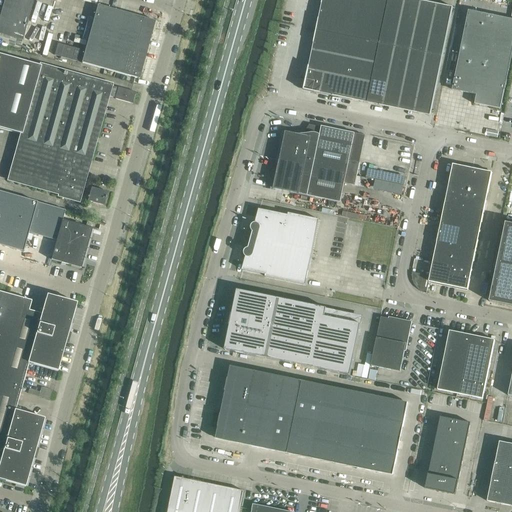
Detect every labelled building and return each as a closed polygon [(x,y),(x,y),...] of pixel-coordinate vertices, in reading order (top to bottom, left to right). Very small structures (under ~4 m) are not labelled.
[(5,0),(0,18),(0,33),(22,40),(33,0),(5,0)] [(388,5),(364,0),(322,0),(320,11),(384,25),(388,5)] [(396,47),(405,0),(389,0),(388,5),(384,25),(380,44),(396,47)] [(411,51),(421,1),(416,0),(405,0),(396,47),(411,51)] [(426,54),(436,4),(421,1),(411,51),(426,54)] [(453,7),(436,4),(426,54),(443,57),(453,7)] [(81,63),(139,79),(155,21),(98,5),(81,63)] [(384,25),(320,11),(316,31),(380,44),(384,25)] [(490,107),(501,110),(507,81),(511,54),(511,19),(479,13),(469,11),(452,90),(464,94),(472,94),(471,100),(475,101),(475,105),(476,105),(477,101),(490,104),(490,107)] [(380,44),(316,31),(312,51),(376,64),(380,44)] [(57,44),(54,55),(77,62),(81,50),(57,44)] [(386,97),(396,47),(380,44),(376,64),(372,83),(368,103),(384,107),(386,97)] [(401,100),(411,51),(396,47),(386,97),(401,100)] [(376,64),(312,51),(308,70),(372,83),(376,64)] [(416,103),(426,54),(411,51),(401,100),(416,103)] [(111,85),(0,54),(0,128),(22,135),(10,179),(8,178),(8,179),(79,199),(86,173),(88,174),(88,173),(76,170),(79,158),(90,161),(108,96),(115,98),(115,99),(132,104),(136,92),(118,88),(113,87),(113,86),(111,85)] [(443,57),(426,54),(416,103),(414,113),(431,116),(443,57)] [(372,83),(308,70),(304,90),(368,103),(372,83)] [(386,97),(384,107),(414,113),(416,103),(401,100),(386,97)] [(286,132),(280,161),(357,176),(360,162),(349,160),(355,133),(322,127),(321,128),(313,126),(312,131),(308,131),(305,136),(300,135),(286,132)] [(357,176),(280,161),(274,189),(283,191),(280,204),(338,216),(343,190),(345,184),(355,186),(357,176)] [(453,165),(449,185),(469,189),(473,169),(453,165)] [(375,180),(404,186),(406,177),(368,169),(366,178),(375,180)] [(467,199),(486,203),(492,173),(473,169),(469,189),(467,199)] [(404,186),(375,180),(373,190),(402,196),(404,186)] [(449,185),(445,204),(465,208),(467,199),(469,189),(449,185)] [(108,192),(91,188),(87,201),(104,206),(108,192)] [(0,191),(0,245),(23,252),(30,229),(58,237),(59,230),(62,221),(65,211),(65,210),(37,202),(0,191)] [(465,208),(460,228),(480,232),(486,203),(467,199),(465,208)] [(445,204),(441,224),(460,228),(465,208),(445,204)] [(245,255),(246,257),(243,270),(266,275),(266,277),(306,285),(319,220),(289,214),(289,216),(259,210),(256,223),(253,224),(252,226),(251,229),(253,231),(253,232),(249,248),(248,248),(246,250),(244,252),(245,255)] [(62,221),(59,230),(89,239),(92,229),(62,221)] [(441,224),(437,243),(456,248),(460,228),(441,224)] [(460,228),(456,248),(476,252),(480,232),(460,228)] [(58,237),(57,240),(86,249),(89,239),(59,230),(58,237)] [(57,240),(54,250),(84,259),(86,249),(57,240)] [(437,243),(435,253),(454,257),(456,248),(437,243)] [(454,257),(452,267),(472,271),(476,252),(456,248),(454,257)] [(84,259),(54,250),(51,260),(81,268),(84,259)] [(435,253),(433,263),(452,267),(454,257),(435,253)] [(452,267),(433,263),(429,282),(468,290),(472,271),(452,267)] [(230,326),(225,350),(342,374),(353,323),(325,317),(327,309),(237,290),(232,314),(229,326),(230,326)] [(0,292),(0,459),(1,459),(0,461),(0,479),(25,487),(44,419),(15,411),(29,363),(58,372),(77,303),(47,295),(41,314),(29,311),(32,301),(0,292)] [(371,366),(400,372),(410,323),(381,317),(371,366)] [(450,331),(446,352),(462,355),(466,334),(450,331)] [(460,367),(454,393),(483,399),(486,382),(495,340),(484,338),(466,334),(462,355),(460,367)] [(446,352),(443,363),(460,367),(462,355),(446,352)] [(438,390),(454,393),(460,367),(443,363),(438,390)] [(231,366),(223,403),(293,417),(300,381),(231,366)] [(369,379),(375,381),(377,371),(371,370),(369,379)] [(300,381),(293,417),(315,422),(323,385),(300,381)] [(323,385),(315,422),(338,426),(346,390),(323,385)] [(31,390),(30,394),(51,398),(53,389),(42,387),(41,391),(31,390)] [(346,390),(338,426),(361,431),(368,395),(346,390)] [(368,395),(361,431),(401,439),(408,403),(368,395)] [(293,417),(223,403),(216,439),(285,453),(293,417)] [(315,422),(293,417),(285,453),(308,458),(315,422)] [(440,417),(438,430),(453,433),(455,420),(440,417)] [(455,420),(453,433),(468,436),(470,423),(455,420)] [(338,426),(315,422),(308,458),(331,463),(338,426)] [(338,426),(331,463),(353,467),(361,431),(338,426)] [(438,430),(436,440),(451,443),(453,433),(438,430)] [(401,439),(361,431),(353,467),(393,476),(401,439)] [(453,433),(451,443),(466,447),(468,436),(453,433)] [(436,440),(433,452),(448,455),(451,443),(436,440)] [(500,442),(496,462),(511,465),(511,460),(511,444),(510,444),(500,442)] [(451,443),(448,455),(463,458),(466,447),(451,443)] [(433,452),(431,463),(446,467),(448,455),(433,452)] [(448,455),(446,467),(461,470),(463,458),(448,455)] [(507,485),(511,485),(511,464),(511,465),(496,462),(496,463),(495,463),(492,481),(492,482),(507,485)] [(431,463),(428,475),(443,478),(446,467),(431,463)] [(446,467),(443,478),(458,481),(461,470),(446,467)] [(428,475),(426,489),(441,492),(456,495),(458,481),(443,478),(428,475)] [(239,511),(242,502),(244,491),(185,479),(184,477),(172,484),(175,488),(174,491),(173,491),(173,492),(174,492),(171,507),(169,506),(168,511),(239,511)] [(502,505),(503,505),(507,485),(492,482),(488,502),(497,504),(502,505)] [(511,507),(511,506),(511,485),(507,485),(503,505),(511,507)]
